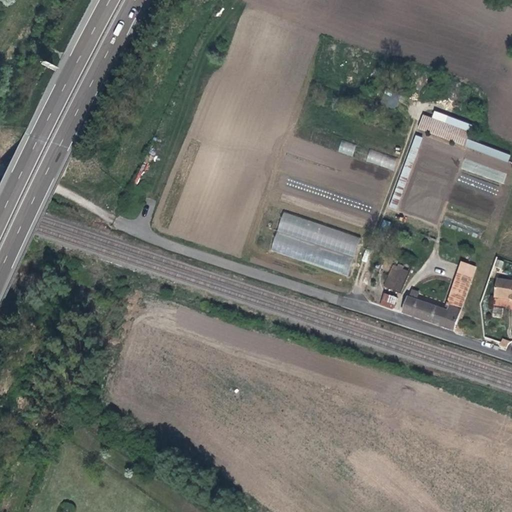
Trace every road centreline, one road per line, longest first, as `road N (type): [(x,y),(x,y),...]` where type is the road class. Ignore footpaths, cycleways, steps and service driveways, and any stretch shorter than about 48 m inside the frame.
road 1 (residential): [(115,220),(511,358)]
road 2 (track): [(213,511),(90,422),(84,394),(135,281)]
road 3 (motorway): [(0,272),(133,0)]
road 4 (motorway): [(107,0),(0,219)]
road 5 (track): [(0,170),(115,220)]
